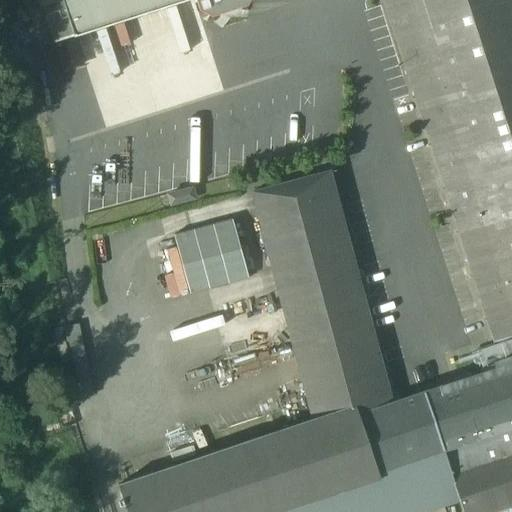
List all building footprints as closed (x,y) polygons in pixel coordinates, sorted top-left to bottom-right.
[(39,0),(45,16),(64,9),(61,0),(39,0)] [(61,0),(64,9),(73,37),(188,0),(195,0),(199,10),(211,17),(247,6),(249,0),(61,0)] [(511,362),(511,0),(388,0),(417,93),(495,345),(502,365),(511,362)] [(54,43),(73,37),(64,9),(45,16),(54,43)] [(223,162),(221,109),(213,109),(215,162),(223,162)] [(248,194),(315,420),(355,405),(357,413),(394,400),(326,171),(248,194)] [(236,218),(168,231),(180,292),(248,279),(236,218)] [(238,224),(240,242),(250,241),(248,223),(238,224)] [(79,325),(67,326),(69,364),(81,364),(79,325)] [(453,357),(460,380),(502,365),(495,345),(453,357)] [(394,400),(357,413),(377,471),(511,430),(511,429),(511,362),(502,365),(460,380),(394,400)] [(288,511),(380,483),(377,471),(357,413),(355,405),(315,420),(117,483),(126,511),(288,511)] [(421,511),(458,501),(449,474),(511,454),(511,429),(511,430),(377,471),(380,483),(288,511),(421,511)] [(511,429),(511,430),(511,429),(511,454),(449,474),(458,501),(461,511),(492,511),(511,506),(511,429)]
